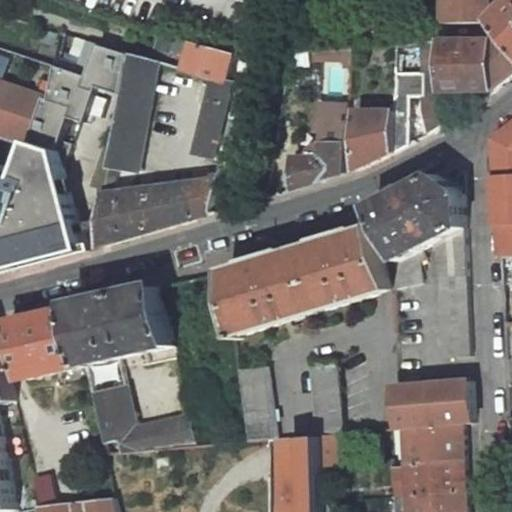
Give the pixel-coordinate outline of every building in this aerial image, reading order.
[(446,0),(446,24),(488,24),(492,24),(491,0),(446,0)] [(511,41),(511,8),(499,24),(507,36),(511,41)] [(511,81),(511,41),(507,36),(499,42),(498,91),(500,91),(511,81)] [(450,92),(498,91),(499,42),(448,43),(448,44),(447,92),(450,92)] [(239,55),(197,43),(196,47),(189,73),(221,82),(222,81),(232,84),(239,55)] [(447,92),(448,44),(427,45),(426,66),(429,67),(429,115),(434,135),(448,127),(450,92),(447,92)] [(102,50),(74,45),(69,69),(97,75),(102,50)] [(401,112),(401,152),(413,146),(414,91),(408,91),(409,47),(402,47),(401,112)] [(152,123),(161,63),(135,56),(124,119),(152,123)] [(221,160),(239,86),(232,84),(222,81),(221,82),(202,155),(221,160)] [(50,98),(0,82),(0,131),(36,143),(50,98)] [(324,106),(323,132),(328,133),(328,159),(301,159),(300,191),(353,175),(354,107),(324,106)] [(401,152),(401,112),(361,112),(360,173),(401,152)] [(74,205),(88,127),(62,123),(45,201),(74,205)] [(143,172),(150,133),(122,128),(115,169),(143,172)] [(503,173),(511,171),(511,133),(501,142),(503,173)] [(0,165),(20,172),(28,147),(0,137),(0,165)] [(446,361),(475,360),(472,292),(469,196),(442,177),(378,211),(405,263),(399,291),(426,285),(425,262),(431,259),(427,251),(439,245),(443,265),(446,361)] [(227,179),(111,196),(105,249),(218,216),(227,179)] [(64,260),(74,205),(45,201),(32,269),(64,260)] [(241,339),(398,289),(379,229),(233,275),(241,339)] [(166,289),(77,309),(91,367),(178,349),(166,289)] [(77,309),(14,323),(28,382),(91,368),(91,367),(77,309)] [(0,402),(6,426),(25,421),(0,327),(0,326),(0,402)] [(314,363),(318,437),(324,437),(342,436),(347,435),(343,361),(314,363)] [(245,372),(255,442),(274,441),(283,440),(273,368),(245,372)] [(475,383),(402,388),(403,431),(408,431),(466,426),(477,425),(475,383)] [(130,386),(97,394),(112,453),(200,447),(193,419),(187,420),(141,429),(138,414),(136,413),(130,386)] [(181,395),(185,408),(190,407),(187,393),(181,395)] [(190,407),(185,408),(187,420),(193,419),(190,407)] [(470,511),(466,426),(408,431),(410,466),(398,467),(399,497),(412,496),(412,511),(470,511)] [(343,467),(342,436),(324,437),(326,468),(343,467)] [(327,511),(326,468),(324,437),(318,437),(297,439),(300,511),(327,511)] [(41,483),(47,506),(61,505),(63,505),(57,480),(41,483)] [(0,511),(22,511),(15,482),(0,484),(0,511)] [(412,511),(412,496),(399,497),(398,511),(412,511)] [(48,511),(123,511),(121,499),(63,505),(61,505),(47,506),(48,511)]
